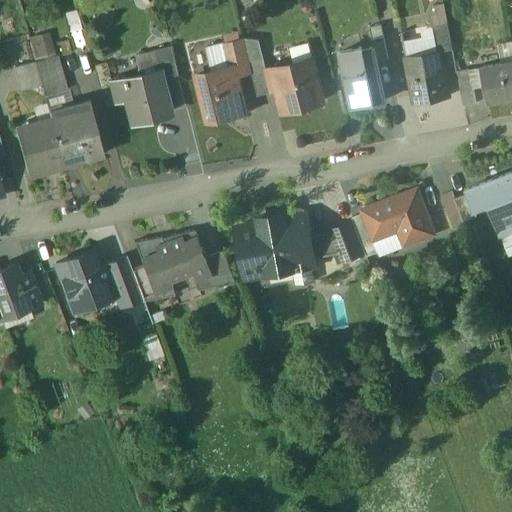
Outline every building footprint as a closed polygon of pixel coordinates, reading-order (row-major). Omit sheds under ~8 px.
[(447,23),(432,26),(437,49),(440,49),(440,51),(452,49),(447,23)] [(374,47),(377,62),(388,59),(381,24),(370,26),(374,47)] [(244,37),(224,42),(230,65),(235,64),(238,76),(252,72),(249,61),(244,37)] [(309,43),(290,47),(294,63),(312,58),(309,43)] [(172,45),(151,50),(156,69),(158,69),(161,78),(179,73),(172,45)] [(362,47),(341,51),(352,104),(371,101),(371,103),(385,100),(377,62),(374,47),(362,50),(362,47)] [(437,49),(406,55),(415,102),(449,95),(440,51),(440,49),(437,49)] [(56,53),(34,60),(40,83),(44,95),(66,89),(56,53)] [(263,57),(249,61),(252,72),(258,95),(272,92),(263,57)] [(294,63),(273,68),(279,90),(284,89),(288,106),(303,102),(304,105),(323,101),(313,58),(312,58),(294,63)] [(34,60),(13,65),(20,89),(40,83),(34,60)] [(511,62),(481,68),(481,69),(484,85),(487,100),(511,95),(511,62)] [(230,65),(211,69),(212,75),(197,78),(206,120),(227,115),(227,112),(245,107),(238,76),(235,64),(230,65)] [(156,69),(111,81),(115,99),(125,96),(131,122),(169,112),(161,78),(158,69),(156,69)] [(470,69),(457,71),(463,105),(476,103),(473,87),(470,70),(470,69)] [(484,85),(481,69),(470,70),(473,87),(484,85)] [(87,99),(48,111),(49,115),(63,164),(102,153),(87,99)] [(49,115),(15,125),(29,174),(63,164),(49,115)] [(511,171),(466,189),(467,193),(474,209),(488,203),(500,234),(511,229),(511,171)] [(417,188),(362,209),(373,239),(399,229),(404,244),(434,233),(417,188)] [(452,192),(442,195),(454,227),(464,224),(452,192)] [(467,193),(454,198),(463,221),(476,216),(474,209),(467,193)] [(259,223),(236,227),(245,277),(293,268),(311,264),(315,263),(314,257),(336,253),(330,235),(311,239),(306,214),(284,218),(283,213),(258,218),(259,223)] [(373,239),(363,214),(352,218),(362,243),(373,239)] [(353,221),(328,231),(330,235),(336,253),(339,260),(365,251),(353,221)] [(170,239),(163,242),(161,236),(134,241),(143,265),(155,298),(174,295),(168,279),(191,271),(195,280),(210,274),(212,273),(206,257),(196,230),(169,235),(170,239)] [(92,249),(55,263),(73,310),(115,295),(113,289),(104,265),(98,267),(92,249)] [(223,250),(206,257),(212,273),(210,274),(215,287),(235,283),(223,250)] [(127,256),(104,265),(113,289),(123,285),(130,302),(142,298),(131,269),(127,256)] [(14,264),(0,269),(0,314),(28,304),(17,274),(18,274),(14,264)] [(311,264),(293,268),(296,284),(314,280),(311,264)] [(155,298),(143,265),(131,269),(142,298),(143,300),(155,298)] [(42,303),(29,270),(18,274),(17,274),(28,304),(29,308),(42,303)]
